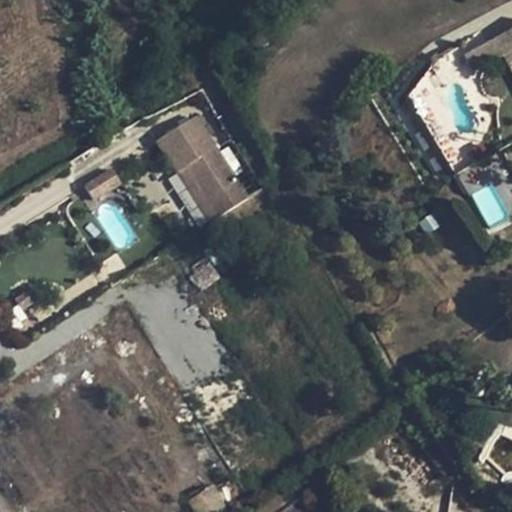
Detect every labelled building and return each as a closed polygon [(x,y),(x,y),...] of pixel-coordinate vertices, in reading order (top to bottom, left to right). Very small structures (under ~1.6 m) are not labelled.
[(511,28),(473,50),(482,67),(511,51),(511,28)] [(482,67),(473,50),(464,55),(473,72),(482,67)] [(449,107),(447,104),(445,102),(445,95),(444,91),(447,88),(449,85),(452,84),(454,84),(457,84),(459,85),(461,86),(438,59),(437,57),(433,61),(432,63),(430,65),(419,80),(418,82),(416,84),(404,99),(429,140),(430,143),(432,144),(452,177),(493,150),(479,127),(478,128),(474,131),(471,132),(469,133),(467,133),(464,134),(462,133),(459,132),(456,130),(455,128),(454,127),(453,124),(453,121),(453,117),(452,114),(451,111),(449,107)] [(195,117),(157,141),(178,172),(186,167),(218,217),(248,198),(195,117)] [(186,167),(178,172),(210,222),(218,217),(186,167)] [(98,195),(119,184),(113,172),(92,184),(98,195)] [(144,193),(137,191),(136,197),(142,199),(144,193)] [(25,293),(14,300),(20,310),(31,303),(25,293)]
